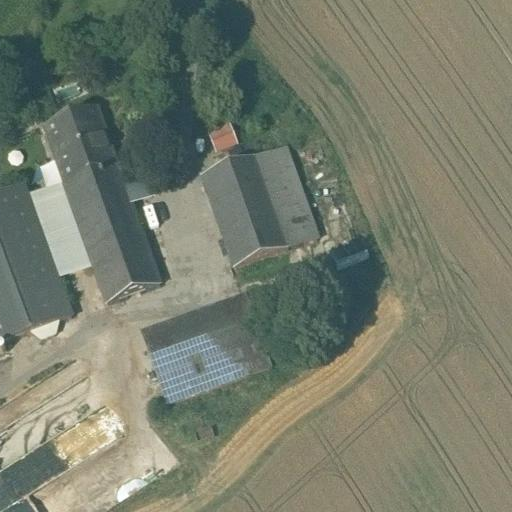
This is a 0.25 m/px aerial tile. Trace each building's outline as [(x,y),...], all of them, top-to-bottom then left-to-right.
[(97,110),(44,130),(66,189),(118,169),(97,110)] [(211,134),(220,150),(241,139),(232,123),(211,134)] [(285,150),(203,180),(235,270),(317,241),(285,150)] [(160,287),(118,169),(66,189),(108,306),(160,287)] [(24,188),(0,197),(0,308),(12,342),(31,335),(59,324),(72,319),(24,188)] [(0,346),(12,342),(0,308),(0,346)] [(250,312),(147,349),(167,406),(271,369),(250,312)] [(59,324),(31,335),(41,342),(55,336),(59,324)] [(8,463),(97,417),(81,387),(92,381),(83,363),(0,407),(0,475),(12,470),(8,463)] [(101,511),(104,507),(146,485),(125,442),(79,465),(62,501),(60,500),(64,508),(61,511),(34,511),(29,509),(29,511),(101,511)]
